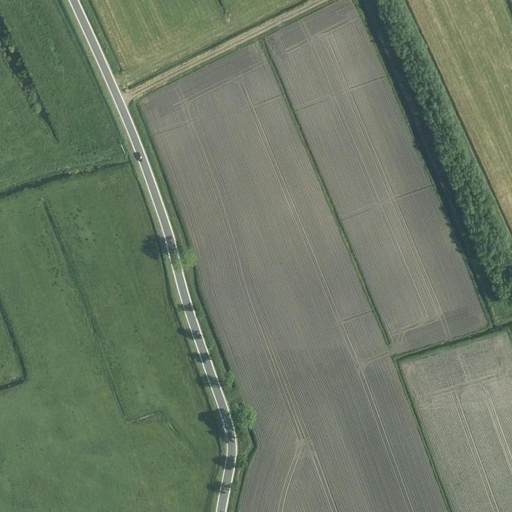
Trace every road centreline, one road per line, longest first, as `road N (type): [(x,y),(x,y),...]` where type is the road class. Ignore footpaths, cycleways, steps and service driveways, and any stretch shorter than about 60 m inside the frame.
road 1 (tertiary): [(219,511),(229,429),(143,159),(71,0)]
road 2 (track): [(321,0),(119,102)]
